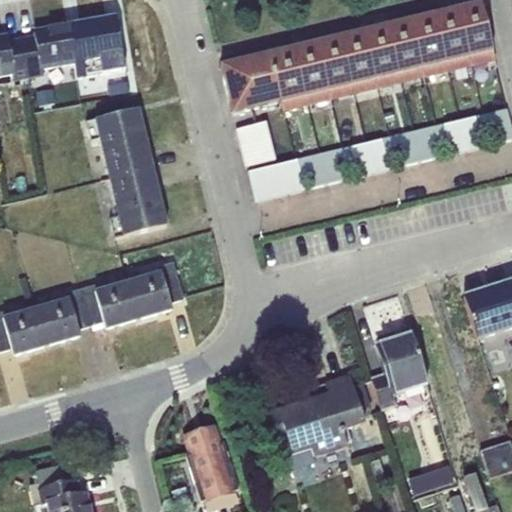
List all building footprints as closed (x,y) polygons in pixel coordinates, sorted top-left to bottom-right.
[(470,65),(494,59),(481,4),(457,10),(470,65)] [(457,10),(433,15),(447,74),(471,68),(470,65),(457,10)] [(410,21),(424,80),(447,74),(433,15),(410,21)] [(386,27),(401,85),(424,80),(410,21),(386,27)] [(101,22),(67,28),(74,68),(75,68),(77,80),(124,72),(116,26),(102,28),(101,22)] [(363,32),(377,91),(401,85),(386,27),(363,32)] [(34,40),(21,42),(28,82),(44,80),(43,74),(74,68),(67,28),(33,34),(34,40)] [(339,38),(354,96),(377,91),(363,32),(339,38)] [(316,44),(331,102),(354,96),(339,38),(316,44)] [(7,39),(0,39),(0,81),(12,79),(13,85),(28,82),(21,42),(8,45),(7,39)] [(293,49),(307,108),(331,102),(316,44),(293,49)] [(281,103),(284,113),(307,108),(293,49),(268,55),(281,103)] [(232,116),(281,103),(268,55),(220,67),(232,116)] [(53,91),(36,94),(38,109),(56,106),(53,91)] [(99,143),(142,132),(138,117),(139,116),(138,111),(86,124),(90,144),(99,143)] [(493,130),(497,145),(511,140),(511,132),(506,111),(483,116),(487,132),(493,130)] [(466,152),(482,148),(479,133),(487,132),(483,116),(459,122),(466,152)] [(436,128),(439,143),(447,141),(450,156),(466,152),(459,122),(436,128)] [(266,123),(236,131),(245,169),(276,161),(266,123)] [(439,143),(436,128),(412,134),(420,163),(435,159),(432,145),(439,143)] [(108,181),(152,170),(151,167),(150,168),(147,155),(148,155),(142,132),(99,143),(108,181)] [(420,163),(412,134),(389,139),(393,154),(400,153),(404,167),(420,163)] [(393,154),(389,139),(365,145),(373,174),(389,171),(385,156),(393,154)] [(373,174),(365,145),(343,150),(347,165),(354,164),(357,178),(373,174)] [(339,167),(347,165),(343,150),(319,156),(326,186),(342,182),(339,167)] [(326,186),(319,156),(297,162),(300,176),(307,175),(310,189),(326,186)] [(248,173),(255,203),(304,192),(300,176),(297,162),(248,173)] [(117,218),(160,207),(155,184),(154,184),(151,172),(152,171),(152,170),(108,181),(117,218)] [(118,219),(109,221),(114,241),(166,228),(165,223),(164,223),(160,207),(117,218),(118,219)] [(127,284),(138,322),(141,321),(141,320),(169,312),(169,313),(171,312),(169,305),(183,301),(172,264),(157,268),(159,275),(127,284)] [(511,282),(463,299),(477,343),(511,331),(511,282)] [(95,287),(80,291),(90,328),(103,324),(105,331),(108,330),(107,329),(136,322),(138,322),(127,284),(97,292),(95,287)] [(34,310),(46,348),(49,347),(77,338),(77,339),(80,339),(77,331),(90,328),(80,291),(65,295),(67,301),(34,310)] [(3,313),(0,313),(0,353),(11,351),(13,358),(15,357),(15,356),(44,348),(44,349),(46,348),(34,310),(5,319),(3,313)] [(395,338),(374,345),(378,359),(380,359),(385,375),(371,379),(381,413),(397,408),(394,399),(427,389),(410,335),(395,340),(395,338)] [(310,401),(270,414),(278,437),(284,435),(290,458),(311,452),(314,460),(348,448),(347,446),(352,444),(347,432),(364,426),(361,415),(373,411),(365,386),(353,390),(349,377),(307,391),(310,401)] [(216,427),(181,437),(187,455),(185,456),(200,504),(204,502),(234,493),(238,491),(223,444),(221,444),(216,427)] [(511,449),(510,443),(480,453),(489,482),(511,473),(511,449)] [(395,511),(379,461),(370,464),(384,511),(395,511)] [(62,466),(35,472),(38,485),(29,487),(35,511),(88,511),(84,495),(79,496),(75,482),(66,484),(62,466)] [(448,467),(407,482),(413,499),(454,484),(448,467)] [(488,509),(475,475),(463,479),(473,511),(498,511),(497,506),(488,509)] [(234,493),(204,502),(207,511),(219,511),(239,505),(234,493)] [(463,511),(458,495),(447,499),(448,502),(446,503),(448,509),(450,508),(451,511),(463,511)]
